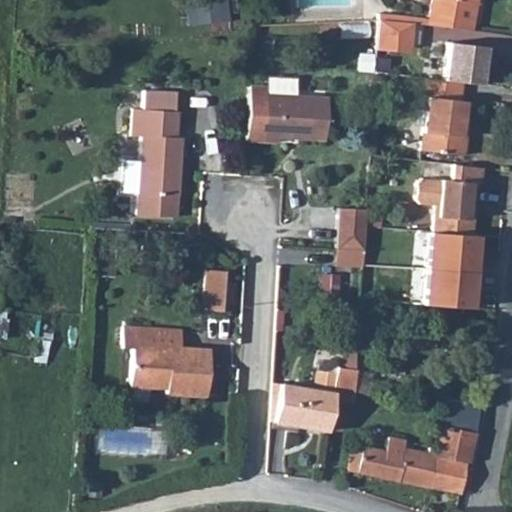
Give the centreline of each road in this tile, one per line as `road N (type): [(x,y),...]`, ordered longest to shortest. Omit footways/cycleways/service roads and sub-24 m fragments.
road 1 (residential): [(251,488),(262,260),(238,207)]
road 2 (residential): [(511,361),(481,511)]
road 3 (residential): [(387,511),(251,488)]
